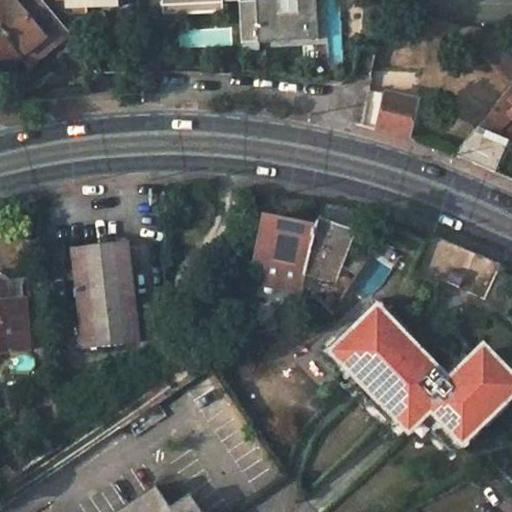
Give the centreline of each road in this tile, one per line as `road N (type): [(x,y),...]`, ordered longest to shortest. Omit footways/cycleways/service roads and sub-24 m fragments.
road 1 (primary): [(0,183),(126,162),(246,163),(384,194),(511,247)]
road 2 (primary): [(511,205),(377,154),(229,125),(113,125),(0,143)]
road 3 (track): [(0,494),(159,386)]
